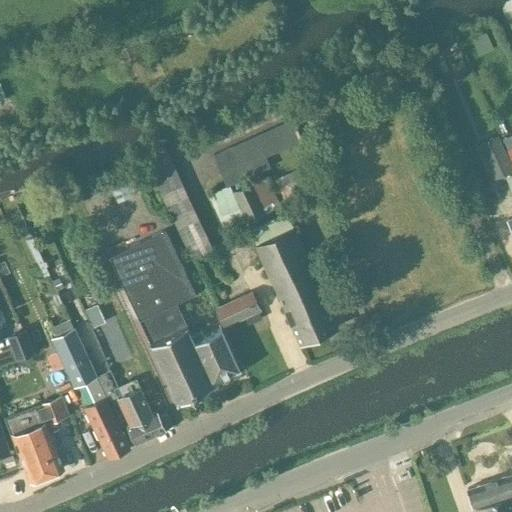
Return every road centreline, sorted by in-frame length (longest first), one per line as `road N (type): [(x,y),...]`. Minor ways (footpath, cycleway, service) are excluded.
road 1 (unclassified): [(16,511),(511,289)]
road 2 (tertiary): [(221,511),(511,397)]
